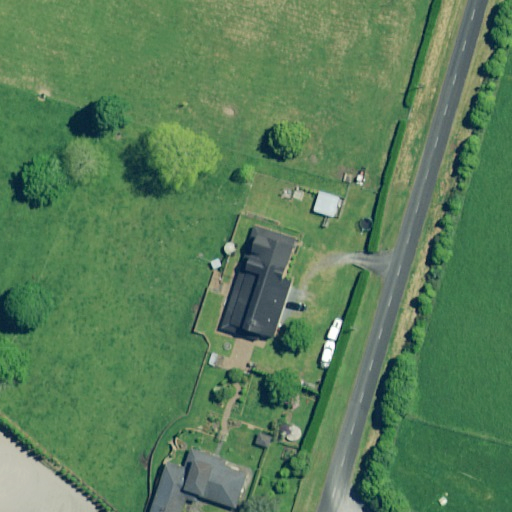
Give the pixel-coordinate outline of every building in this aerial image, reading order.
[(340,199),(321,192),(314,211),(334,217),(340,199)] [(296,240),(257,227),(224,330),(259,341),(261,334),(273,338),(291,281),(283,279),(296,240)] [(238,244),(225,243),(225,254),(237,255),(238,244)] [(300,430),(290,426),(285,438),(295,442),(300,430)] [(271,437),(258,433),(255,443),(268,447),(271,437)] [(225,461),(191,449),(185,469),(168,463),(150,511),(183,511),(188,499),(198,502),(200,496),(237,509),(248,474),(224,466),(225,461)]
